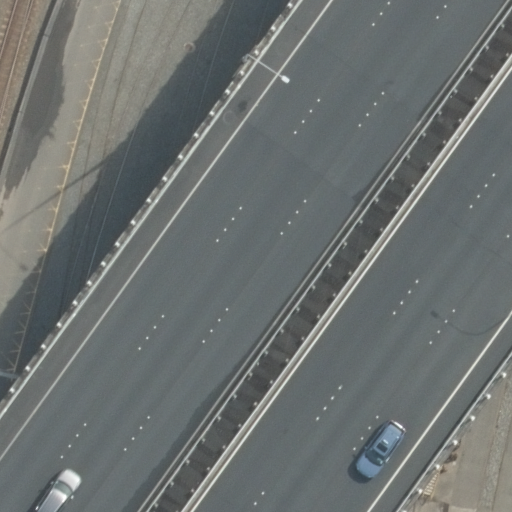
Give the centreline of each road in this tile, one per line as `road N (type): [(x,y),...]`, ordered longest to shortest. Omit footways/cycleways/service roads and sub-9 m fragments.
road 1 (motorway): [(71,511),(437,0)]
road 2 (motorway): [(511,132),(233,511)]
